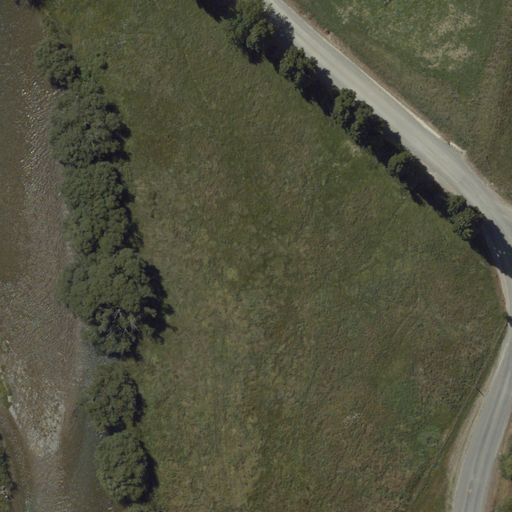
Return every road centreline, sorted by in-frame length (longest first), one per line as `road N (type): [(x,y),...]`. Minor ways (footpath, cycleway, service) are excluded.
road 1 (unclassified): [(511,258),(474,195),(259,0)]
road 2 (unclassified): [(466,511),(511,359)]
